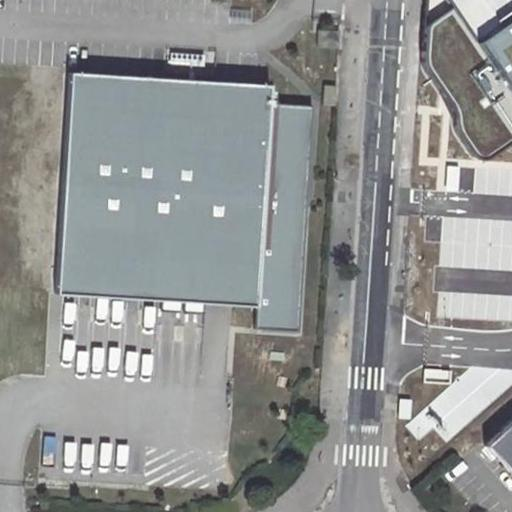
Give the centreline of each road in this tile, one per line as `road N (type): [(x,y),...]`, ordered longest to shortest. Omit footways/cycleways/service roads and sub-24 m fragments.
road 1 (unclassified): [(360,511),(386,0)]
road 2 (unknown): [(293,0),(261,31),(225,44),(0,28)]
